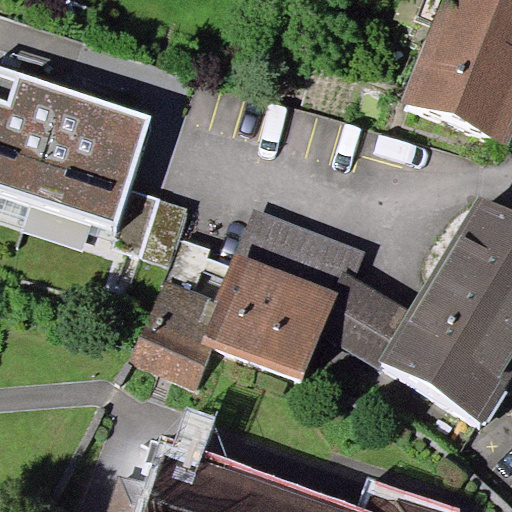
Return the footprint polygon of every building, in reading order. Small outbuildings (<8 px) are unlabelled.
[(511,125),(511,0),(435,0),(392,124),(499,162),(511,125)] [(144,118),(0,72),(0,182),(112,218),(144,118)] [(511,239),(469,217),(379,381),(486,440),(511,392),(511,239)] [(200,316),(155,300),(124,374),(191,403),(201,368),(285,400),(315,340),(370,369),(401,315),(354,287),(363,261),(249,225),(227,275),(217,271),(200,316)] [(326,511),(140,449),(132,482),(120,480),(110,511),(326,511)]
